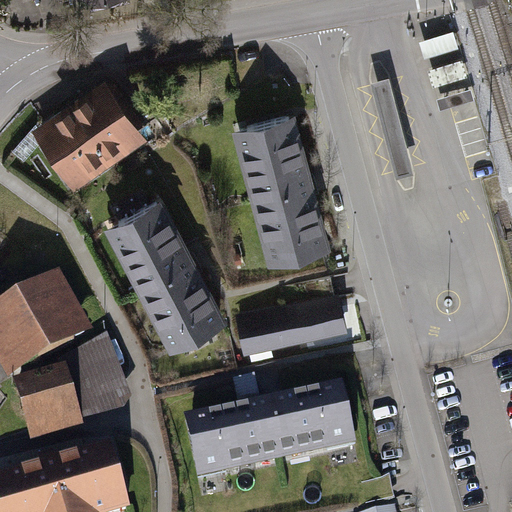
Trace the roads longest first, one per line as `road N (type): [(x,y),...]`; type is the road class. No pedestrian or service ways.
road 1 (residential): [(315,14),(445,511)]
road 2 (tertiary): [(315,14),(80,57),(43,68),(9,91)]
road 3 (residential): [(148,419),(135,358),(65,222),(0,173)]
road 4 (residential): [(148,419),(0,450)]
